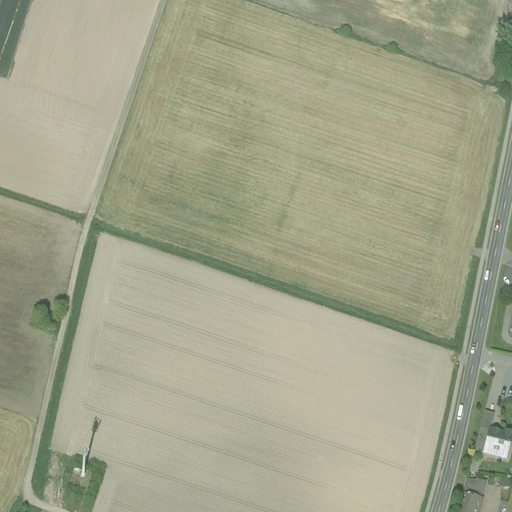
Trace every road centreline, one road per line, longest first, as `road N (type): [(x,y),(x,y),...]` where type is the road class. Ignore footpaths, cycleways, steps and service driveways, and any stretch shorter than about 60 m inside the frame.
road 1 (track): [(60,511),(27,501),(27,483),(80,244),(163,0)]
road 2 (secondary): [(439,511),(511,168)]
